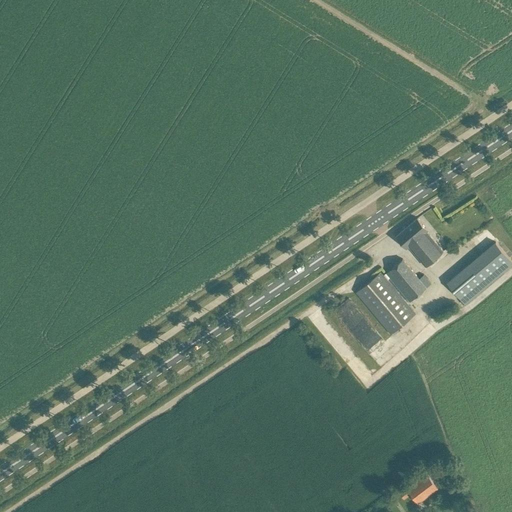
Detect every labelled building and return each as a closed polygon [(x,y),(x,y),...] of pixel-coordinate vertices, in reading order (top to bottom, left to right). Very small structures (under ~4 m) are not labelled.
[(418,217),(396,235),(406,247),(409,245),(413,250),(431,235),(426,230),(428,229),(418,217)] [(413,250),(426,265),(443,250),(431,235),(413,250)] [(403,258),(383,275),(407,303),(408,303),(428,287),(432,283),(424,273),(419,277),(409,265),(403,258)] [(468,265),(448,281),(465,303),(486,287),(468,265)] [(381,271),(357,291),(392,334),(417,313),(408,303),(407,303),(383,275),(381,271)] [(406,486),(400,491),(404,498),(411,493),(418,502),(438,488),(427,473),(407,488),(406,486)]
